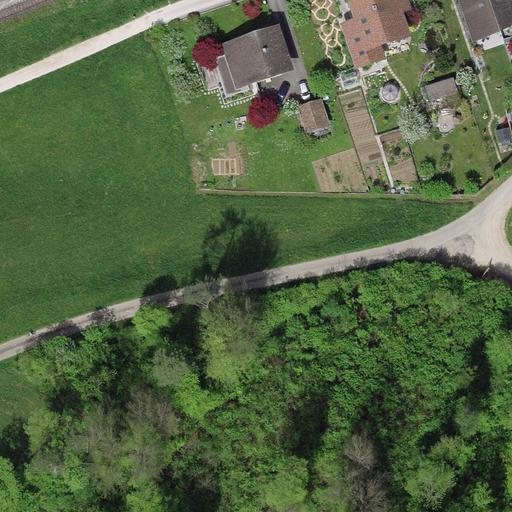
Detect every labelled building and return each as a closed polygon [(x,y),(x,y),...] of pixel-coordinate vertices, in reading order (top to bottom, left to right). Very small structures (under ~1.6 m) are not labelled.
[(408,0),(352,0),(357,16),(344,20),(357,62),(383,55),(379,40),(408,31),(401,6),(409,4),(408,0)] [(511,18),(511,0),(461,0),(473,32),(511,18)] [(278,24),(224,42),(238,82),(292,64),(278,24)] [(455,76),(424,87),(431,109),(463,98),(455,76)] [(323,98),(296,107),(305,134),(332,126),(323,98)]
